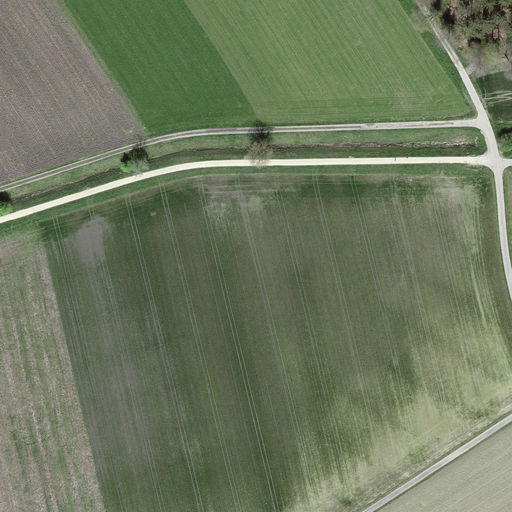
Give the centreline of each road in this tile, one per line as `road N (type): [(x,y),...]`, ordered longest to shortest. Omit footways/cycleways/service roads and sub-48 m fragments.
road 1 (track): [(496,160),(195,164),(0,219)]
road 2 (track): [(485,123),(199,131),(0,189)]
road 3 (track): [(511,417),(367,511)]
road 4 (track): [(511,288),(496,160)]
